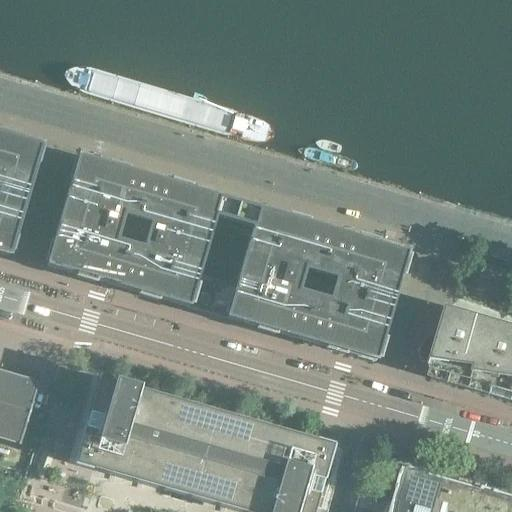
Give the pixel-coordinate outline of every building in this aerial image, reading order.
[(0,254),(7,256),(38,148),(0,137),(0,254)] [(76,160),(45,267),(373,362),(404,255),(76,160)] [(511,326),(451,308),(442,341),(435,339),(436,338),(435,338),(428,347),(426,349),(425,351),(425,352),(424,355),(424,357),(424,359),(424,361),(425,362),(426,365),(427,366),(428,366),(427,365),(434,367),(431,379),(511,402),(511,326)] [(0,439),(19,445),(38,383),(0,371),(0,439)] [(198,501),(228,416),(98,378),(88,414),(80,443),(74,464),(92,470),(198,501)] [(317,496),(325,468),(331,446),(313,441),(313,440),(228,416),(198,501),(237,511),(313,511),(318,496),(317,496)] [(511,511),(511,495),(484,487),(483,490),(431,475),(431,474),(427,473),(427,472),(410,467),(410,468),(405,467),(403,473),(401,472),(397,474),(394,484),(396,487),(399,488),(399,490),(392,511),(511,511)]
